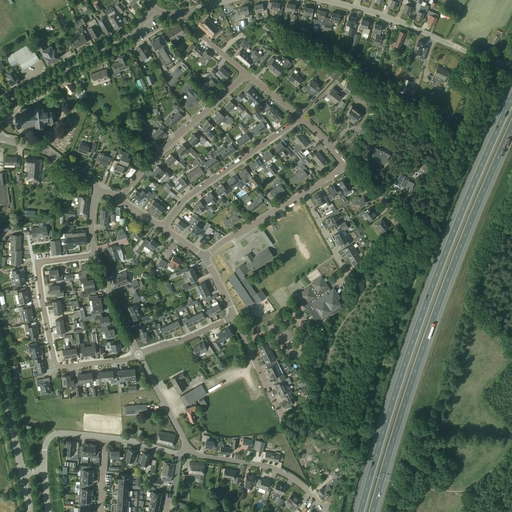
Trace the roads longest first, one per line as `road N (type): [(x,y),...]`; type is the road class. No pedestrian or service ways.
road 1 (motorway): [(511,98),(414,336),(360,511)]
road 2 (motorway): [(372,511),(425,339),(511,127)]
road 3 (tertiary): [(323,0),(511,66)]
road 4 (tertiary): [(0,107),(119,40),(150,10)]
road 5 (residential): [(117,199),(245,73)]
road 6 (residential): [(163,228),(190,194),(300,118)]
road 7 (residential): [(57,365),(37,262),(94,254)]
road 8 (residential): [(324,511),(281,472),(188,449)]
